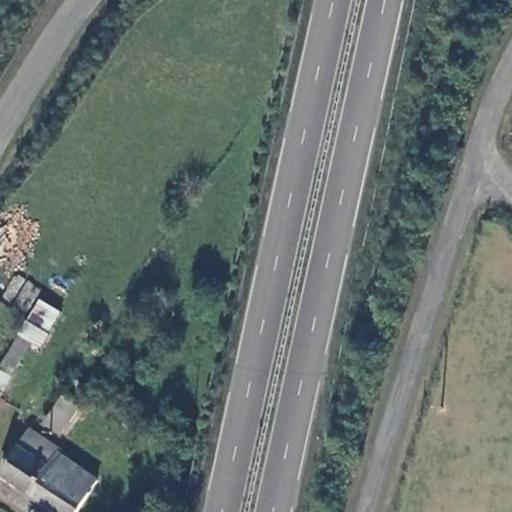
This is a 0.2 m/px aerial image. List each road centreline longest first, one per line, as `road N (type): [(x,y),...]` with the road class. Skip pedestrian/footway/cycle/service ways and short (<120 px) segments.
road 1 (trunk): [(278,511),(380,0)]
road 2 (trunk): [(330,0),(230,511)]
road 3 (unclassified): [(468,164),(361,511)]
road 4 (unclassified): [(0,140),(90,0)]
